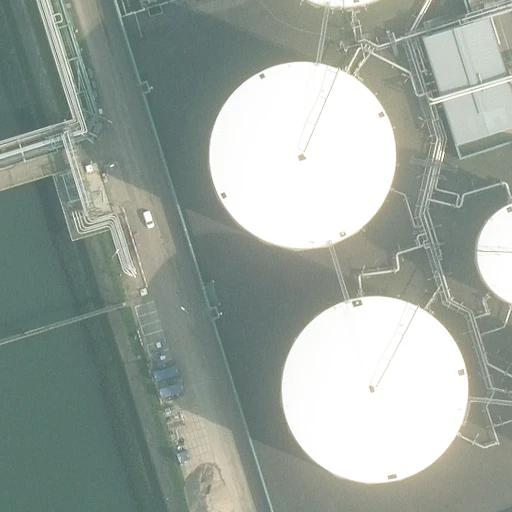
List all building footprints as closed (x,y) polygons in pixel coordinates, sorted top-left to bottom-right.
[(511,129),(511,98),(489,20),(421,40),(454,147),(511,129)] [(374,162),(374,152),(373,141),(370,131),(366,121),(361,112),(355,103),(347,96),(338,90),(329,85),(319,81),(309,78),(298,77),(288,77),(277,79),(267,82),(257,86),(248,92),(240,99),(233,106),(227,115),(222,125),(219,135),(216,145),(216,155),(216,166),(218,176),(222,187),(226,196),(232,205),(239,213),(247,220),(256,225),(266,230),(276,233),(286,235),(297,235),(308,234),(318,232),(328,228),(337,223),(346,217),(354,210),(360,202),(366,193),(370,183),(373,173),(374,162)] [(91,133),(97,136),(102,126),(96,123),(91,133)] [(511,218),(509,219),(503,222),(497,227),(492,232),(488,238),(485,245),(484,253),(484,260),(486,267),(489,274),(493,280),(498,285),(504,289),(511,292),(511,218)] [(445,397),(445,387),(444,376),(441,366),(437,356),(432,347),(425,339),(418,331),(409,325),(400,320),(390,316),(380,313),(369,312),(359,313),(348,314),(338,317),(328,322),(319,327),(311,334),(304,342),(298,351),(293,360),(289,370),(287,380),(286,391),(287,401),(289,412),(292,422),(297,431),(303,440),(310,448),(318,455),(327,461),(337,465),(347,468),(357,470),(368,471),(378,470),(389,467),(399,464),(408,459),(417,453),(424,445),(431,437),(436,428),(441,418),(444,408),(445,397)]
